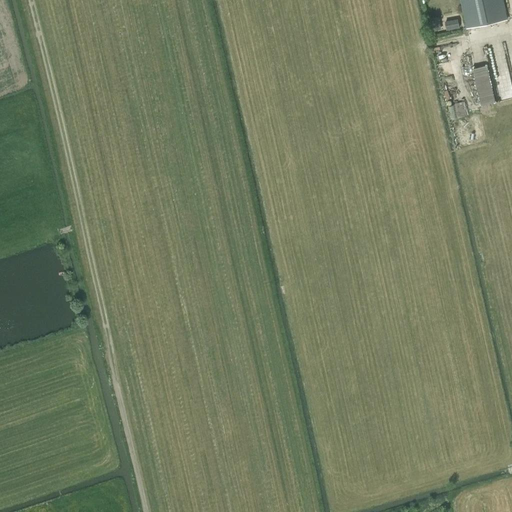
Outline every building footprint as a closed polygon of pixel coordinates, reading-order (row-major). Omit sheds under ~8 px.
[(461,0),(467,29),(507,20),(502,0),(461,0)] [(442,29),(439,17),(429,19),(432,31),(442,29)] [(445,21),(446,31),(460,28),(458,19),(445,21)] [(501,101),(511,98),(511,53),(507,55),(511,76),(496,80),(501,101)] [(457,102),(458,116),(468,115),(467,102),(457,102)]
